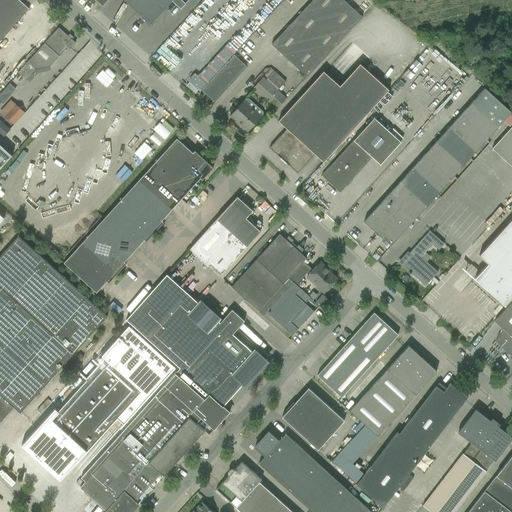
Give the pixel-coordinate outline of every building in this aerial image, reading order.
[(0,40),(22,16),(29,9),(19,0),(9,0),(0,10),(0,40)] [(0,0),(0,10),(9,0),(0,0)] [(185,3),(181,0),(123,0),(141,16),(150,25),(171,1),(180,9),(185,3)] [(324,24),(345,1),(343,0),(312,0),(306,7),(324,24)] [(341,40),(362,17),(345,1),(324,24),(341,40)] [(341,40),(324,24),(306,7),(293,20),(311,37),(329,53),(341,40)] [(289,61),(311,37),(293,20),(271,44),(289,61)] [(184,22),(158,49),(167,58),(194,30),(184,22)] [(68,36),(58,28),(52,35),(28,61),(37,69),(50,66),(67,47),(70,49),(75,43),(71,39),(73,37),(69,34),(68,36)] [(306,77),(329,53),(311,37),(289,61),(306,77)] [(231,85),(231,84),(246,67),(234,56),(234,55),(217,73),(231,85)] [(323,162),(388,90),(360,64),(340,86),(346,91),(283,161),(297,173),(315,154),(323,162)] [(102,70),(95,78),(106,87),(113,80),(102,70)] [(285,82),(273,71),(266,80),(263,77),(253,88),(276,109),(286,98),(277,90),(285,82)] [(283,161),(346,91),(340,86),(323,71),(278,121),(287,129),(269,148),(283,161)] [(231,85),(217,73),(201,90),(202,91),(202,90),(215,102),(230,85),(231,85)] [(48,86),(44,94),(55,100),(59,92),(48,86)] [(499,126),(511,112),(484,88),(472,102),(499,126)] [(5,89),(0,94),(0,101),(3,104),(12,94),(5,89)] [(248,132),(261,117),(262,116),(262,112),(248,99),(245,99),(243,101),(230,115),(248,132)] [(487,139),(499,126),(472,102),(460,115),(487,139)] [(16,105),(5,117),(14,125),(25,113),(16,105)] [(475,152),(487,139),(460,115),(448,128),(475,152)] [(380,165),(401,142),(374,118),(321,176),(340,192),(372,157),(380,165)] [(165,121),(152,135),(161,143),(173,129),(165,121)] [(0,125),(0,133),(3,137),(10,130),(3,123),(0,126),(0,125)] [(511,167),(511,126),(492,149),(511,167)] [(463,166),(475,152),(448,128),(436,142),(463,166)] [(61,137),(61,151),(73,151),(73,137),(61,137)] [(342,152),(353,140),(350,137),(338,149),(342,152)] [(192,152),(177,138),(139,180),(171,210),(200,178),(201,179),(201,180),(213,167),(194,150),(192,152)] [(144,142),(134,153),(141,160),(152,149),(144,142)] [(451,179),(463,166),(436,142),(424,155),(451,179)] [(0,168),(12,156),(0,145),(0,168)] [(439,192),(451,179),(424,155),(412,168),(439,192)] [(427,206),(439,192),(412,168),(400,181),(427,206)] [(145,242),(149,238),(164,222),(162,220),(171,210),(139,180),(101,221),(134,251),(144,240),(145,242)] [(415,219),(427,206),(400,181),(388,195),(401,207),(415,219)] [(57,206),(56,199),(43,200),(42,184),(37,184),(38,207),(57,206)] [(388,195),(364,222),(377,234),(401,207),(388,195)] [(220,276),(260,231),(246,218),(252,211),(237,197),(189,249),(220,276)] [(390,246),(403,232),(415,219),(401,207),(377,234),(390,246)] [(488,264),(475,278),(488,290),(486,292),(490,295),(497,302),(499,300),(505,305),(511,298),(511,297),(511,218),(485,248),(479,256),(488,264)] [(117,273),(123,267),(126,263),(124,262),(134,251),(101,221),(82,242),(117,273)] [(438,250),(444,244),(429,231),(415,247),(409,254),(410,255),(401,264),(409,272),(408,273),(410,274),(411,273),(425,286),(431,280),(438,272),(426,262),(429,259),(429,256),(425,252),(432,244),(438,250)] [(285,239),(279,234),(255,261),(268,273),(294,244),(292,242),(293,241),(288,236),(285,239)] [(20,414),(87,339),(107,317),(18,236),(0,255),(0,422),(13,408),(20,414)] [(108,283),(111,280),(117,273),(82,242),(63,263),(96,293),(106,282),(108,283)] [(297,247),(294,244),(268,273),(282,285),(288,278),(303,262),(306,258),(300,253),(303,250),(298,245),(297,247)] [(282,285),(268,273),(255,261),(244,273),(271,297),(282,285)] [(312,271),(303,262),(288,278),(296,285),(307,273),(309,275),(307,277),(324,293),(336,279),(329,273),(330,272),(320,262),(312,271)] [(258,311),(271,297),(244,273),(231,287),(258,311)] [(80,487),(104,509),(101,511),(129,511),(136,505),(139,507),(154,490),(149,486),(151,484),(154,486),(163,476),(164,476),(205,430),(196,423),(201,418),(214,429),(227,414),(230,412),(223,406),(243,384),(245,386),(251,379),(251,380),(252,379),(256,375),(256,374),(267,361),(254,350),(252,352),(248,348),(232,334),(244,321),(231,309),(220,322),(167,274),(126,320),(179,368),(81,477),(85,481),(80,487)] [(307,319),(314,311),(305,303),(310,298),(296,285),(288,278),(282,285),(271,297),(258,311),(263,316),(266,312),(292,335),(305,321),(306,321),(307,320),(307,319)] [(503,349),(511,338),(511,300),(494,321),(502,328),(495,342),(503,349)] [(341,397),(398,335),(374,312),(317,375),(341,397)] [(511,338),(503,349),(510,355),(511,354),(511,338)] [(377,436),(430,378),(436,371),(408,345),(349,411),(377,436)] [(55,409),(22,445),(49,470),(60,480),(73,466),(79,459),(140,391),(105,359),(58,412),(55,409)] [(468,397),(450,383),(443,391),(436,385),(399,433),(397,431),(356,484),(382,508),(468,397)] [(318,450),(344,421),(308,388),(282,417),(318,450)] [(470,442),(423,506),(431,511),(454,511),(496,457),(506,445),(511,437),(498,427),(500,424),(492,418),(490,420),(475,409),(469,417),(458,432),(470,442)] [(278,441),(268,432),(261,439),(295,469),(308,454),(285,434),(278,441)] [(340,465),(355,440),(349,437),(334,462),(340,465)] [(295,469),(261,439),(255,447),(265,456),(258,463),(312,511),(320,511),(344,487),(308,454),(295,469)] [(511,454),(496,475),(511,487),(511,454)] [(228,476),(268,511),(292,511),(259,482),(261,480),(251,470),(241,463),(235,469),(233,470),(232,469),(230,470),(228,471),(227,474),(229,475),(228,476)] [(511,511),(511,487),(496,475),(467,511),(511,511)] [(240,511),(268,511),(228,476),(216,490),(240,511)] [(371,511),(344,487),(320,511),(371,511)] [(192,511),(212,511),(202,502),(192,511)]
